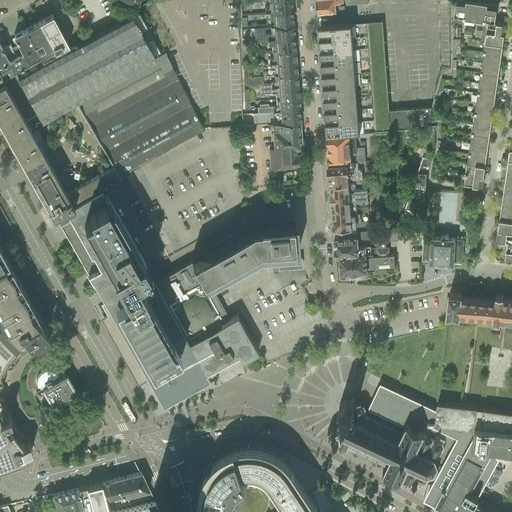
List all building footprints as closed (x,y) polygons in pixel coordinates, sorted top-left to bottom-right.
[(265,5),(265,11),(291,9),(290,4),(291,3),(291,0),(268,0),(269,5),(265,5)] [(343,0),(316,0),(317,12),(336,10),(336,2),(344,1),(343,0)] [(464,23),(464,19),(467,1),(462,0),(455,0),(453,21),(464,23)] [(464,19),(474,20),(476,2),(467,1),(464,19)] [(474,20),(483,21),(486,3),(476,2),(474,20)] [(486,3),(483,21),(494,22),(497,5),(486,3)] [(291,9),(265,11),(266,17),(266,24),(270,24),(292,22),(291,21),(293,19),(292,16),(291,15),(291,9)] [(0,89),(4,88),(21,120),(36,111),(42,121),(76,102),(112,165),(119,178),(123,175),(171,147),(171,148),(203,129),(173,68),(165,52),(161,54),(139,12),(32,68),(17,76),(15,72),(0,81),(0,89)] [(52,13),(38,21),(55,51),(69,44),(52,13)] [(38,21),(25,28),(42,58),(55,51),(38,21)] [(483,21),(482,31),(504,34),(505,24),(494,22),(483,21)] [(320,38),(321,38),(384,33),(383,29),(352,31),(352,23),(319,25),(320,38)] [(264,27),(254,28),(255,41),(259,41),(259,40),(293,37),(292,32),(294,30),(293,28),(292,27),(292,25),(282,25),(270,26),(271,34),(267,34),(265,34),(264,27)] [(16,39),(9,43),(21,66),(40,55),(42,58),(25,28),(14,34),(16,39)] [(480,42),(485,43),(502,45),(504,34),(482,31),(480,42)] [(321,38),(320,38),(320,46),(320,50),(322,50),(384,45),(384,44),(384,33),(321,38)] [(293,37),(259,40),(259,41),(259,43),(262,45),(272,44),(272,51),(295,49),(295,44),(293,42),(293,37)] [(0,43),(0,72),(2,76),(21,66),(9,43),(2,47),(0,43)] [(485,43),(483,52),(501,55),(502,45),(485,43)] [(322,50),(320,50),(321,58),(321,62),(322,62),(385,57),(384,45),(322,50)] [(269,58),(269,63),(295,61),(294,56),(295,54),(295,49),(272,51),(273,57),(269,58)] [(483,52),(482,62),(500,65),(501,55),(483,52)] [(322,62),(321,62),(322,70),(322,74),(323,74),(386,69),(385,57),(322,62)] [(274,69),(274,75),(297,73),(297,68),(295,67),(295,61),(269,63),(270,69),(274,69)] [(482,62),(480,72),(498,75),(500,65),(482,62)] [(323,74),(322,74),(323,82),(323,86),(324,86),(387,81),(386,69),(323,74)] [(480,72),(479,83),(497,85),(498,75),(480,72)] [(248,77),(244,77),(244,86),(259,84),(260,88),(297,85),(296,80),(297,78),(297,73),(274,75),(275,81),(270,82),(271,83),(263,84),(262,76),(248,77)] [(324,86),(323,86),(324,94),(324,98),(325,98),(388,93),(387,81),(324,86)] [(479,83),(477,93),(495,95),(497,85),(479,83)] [(297,85),(260,88),(260,94),(271,93),(275,92),(276,99),(299,97),(298,92),(297,90),(297,85)] [(0,89),(0,121),(4,129),(5,129),(12,142),(14,145),(14,146),(21,158),(22,159),(28,169),(31,175),(30,175),(46,203),(48,207),(49,207),(48,208),(50,212),(51,214),(53,217),(65,210),(74,204),(69,196),(65,198),(62,193),(47,166),(44,160),(39,151),(30,134),(21,120),(4,88),(0,89)] [(325,98),(324,98),(325,106),(325,110),(326,110),(389,105),(388,93),(325,98)] [(477,93),(476,103),(494,105),(495,95),(477,93)] [(259,107),(257,107),(257,113),(266,112),(273,111),(299,109),(298,104),(299,102),(299,97),(276,99),(276,105),(276,106),(268,106),(268,104),(259,104),(259,107)] [(476,103),(474,113),(492,116),(494,105),(476,103)] [(326,110),(325,110),(325,118),(326,122),(327,122),(390,117),(389,109),(389,105),(326,110)] [(389,109),(390,117),(391,129),(425,127),(431,106),(389,109)] [(257,113),(253,113),(253,122),(269,121),(269,117),(273,117),(277,116),(278,123),(299,122),(301,122),(301,121),(299,121),(299,120),(300,119),(300,116),(299,115),(299,109),(273,111),(266,112),(257,113)] [(474,113),(473,123),(491,126),(492,116),(474,113)] [(327,122),(326,122),(326,130),(327,134),(355,132),(391,129),(390,117),(327,122)] [(274,148),(269,149),(271,170),(285,168),(285,166),(300,165),(299,154),(302,154),(301,135),(301,133),(302,133),(302,131),(301,131),(301,129),(300,129),(299,122),(278,123),(270,124),(270,125),(272,125),(273,132),(271,134),(271,138),(273,139),(274,148)] [(473,123),(471,133),(489,136),(491,126),(473,123)] [(30,134),(26,136),(36,153),(39,151),(46,147),(36,131),(30,134)] [(327,134),(329,163),(358,161),(366,161),(364,146),(357,147),(355,132),(327,134)] [(471,133),(470,144),(488,146),(489,136),(471,133)] [(470,144),(468,154),(486,156),(488,146),(470,144)] [(468,154),(467,164),(485,166),(486,156),(468,154)] [(431,160),(423,157),(405,209),(413,212),(417,200),(425,200),(427,172),(431,160)] [(329,163),(330,185),(354,183),(374,182),(374,177),(368,178),(368,177),(362,178),(361,171),(359,169),(358,169),(358,161),(329,163)] [(467,164),(465,174),(483,177),(485,166),(467,164)] [(101,188),(103,187),(109,184),(119,178),(112,165),(96,174),(74,185),(75,186),(74,186),(73,187),(72,185),(68,187),(69,189),(62,193),(65,198),(69,196),(74,204),(101,188)] [(483,177),(465,174),(464,184),(482,187),(483,177)] [(330,185),(331,197),(367,195),(367,189),(355,190),(354,183),(330,185)] [(101,188),(74,204),(65,210),(71,219),(60,225),(88,274),(86,276),(90,282),(93,281),(99,291),(141,269),(140,266),(145,263),(116,212),(106,193),(104,194),(101,188)] [(511,190),(504,190),(502,200),(511,201),(511,190)] [(331,197),(332,209),(356,208),(355,201),(368,200),(367,195),(331,197)] [(511,201),(502,200),(501,210),(511,211),(511,201)] [(356,208),(332,209),(333,228),(354,227),(355,226),(356,226),(356,224),(356,222),(360,222),(360,216),(360,214),(356,215),(356,214),(356,208)] [(511,211),(501,210),(499,220),(511,222),(511,211)] [(511,222),(499,220),(498,229),(511,231),(511,222)] [(141,269),(99,291),(104,301),(102,303),(101,304),(109,320),(108,321),(108,322),(108,323),(109,324),(110,325),(111,325),(112,324),(114,327),(109,330),(110,332),(137,380),(146,375),(162,405),(209,379),(205,372),(237,354),(240,359),(257,350),(236,314),(229,318),(210,283),(260,255),(276,254),(278,269),(301,267),(300,257),(290,257),(290,253),(298,252),(295,222),(252,225),(236,234),(226,239),(195,257),(191,260),(190,261),(155,280),(152,282),(149,283),(146,277),(142,270),(141,269)] [(496,241),(507,242),(511,242),(511,231),(498,229),(496,241)] [(336,256),(339,256),(377,253),(377,248),(386,248),(384,230),(372,231),(338,233),(339,238),(335,238),(334,238),(336,256)] [(431,237),(423,236),(422,260),(430,260),(430,262),(454,264),(454,262),(462,263),(464,239),(456,238),(448,237),(448,235),(442,234),(441,237),(431,236),(431,237)] [(30,341),(47,331),(38,320),(39,320),(35,313),(35,312),(31,305),(31,304),(27,297),(26,297),(22,290),(22,289),(18,282),(18,281),(10,267),(7,262),(8,261),(7,259),(7,260),(7,259),(6,260),(5,257),(4,254),(3,253),(0,248),(1,248),(0,247),(0,246),(0,467),(5,465),(17,461),(18,461),(19,460),(24,459),(26,458),(25,456),(24,454),(24,453),(31,450),(29,442),(23,444),(18,438),(20,435),(21,435),(21,434),(22,433),(21,432),(18,429),(15,426),(14,425),(10,418),(8,414),(5,406),(4,405),(3,397),(3,395),(1,396),(0,396),(0,395),(0,366),(2,367),(4,362),(6,359),(6,358),(7,357),(9,354),(10,353),(12,350),(15,347),(16,346),(20,342),(21,341),(23,344),(29,340),(30,341)] [(377,253),(339,256),(341,273),(350,272),(350,273),(358,273),(358,272),(395,269),(394,254),(389,255),(388,248),(386,248),(377,248),(377,253)] [(438,402),(437,409),(435,422),(457,425),(475,427),(475,426),(511,430),(511,298),(503,298),(504,294),(496,293),(495,300),(461,297),(462,294),(450,292),(449,299),(447,298),(447,300),(449,300),(448,306),(447,306),(446,308),(448,308),(447,314),(459,316),(459,315),(477,316),(494,319),(494,321),(499,322),(500,319),(511,320),(511,410),(483,406),(469,405),(438,402)] [(36,391),(35,392),(41,402),(49,398),(53,405),(52,405),(53,406),(55,405),(54,405),(57,403),(57,404),(59,403),(58,402),(61,401),(63,400),(66,398),(66,399),(68,398),(67,397),(70,396),(72,395),(74,393),(75,393),(76,393),(71,385),(71,384),(66,374),(60,377),(58,374),(59,374),(57,372),(55,370),(52,369),(50,369),(47,369),(44,370),(42,371),(40,372),(38,374),(37,377),(36,379),(36,382),(36,385),(37,387),(38,387),(40,390),(36,392),(36,391)] [(377,388),(367,411),(371,412),(374,414),(375,413),(376,414),(376,415),(385,419),(385,418),(387,419),(386,420),(395,424),(395,423),(397,424),(397,425),(405,428),(407,423),(406,422),(407,421),(408,421),(410,421),(410,422),(414,424),(414,423),(414,421),(416,422),(415,423),(420,425),(420,424),(422,425),(421,426),(420,427),(424,429),(424,427),(426,428),(425,429),(426,429),(426,431),(435,435),(437,431),(442,433),(442,434),(447,436),(446,437),(444,440),(445,442),(447,442),(447,444),(445,444),(441,453),(444,462),(445,462),(445,463),(444,463),(440,470),(441,472),(440,473),(440,472),(436,473),(429,487),(430,487),(434,490),(434,491),(434,492),(435,492),(435,493),(436,493),(437,493),(438,493),(438,492),(441,493),(440,494),(436,502),(436,503),(451,511),(452,511),(510,511),(479,496),(480,494),(500,457),(491,452),(493,448),(511,450),(511,430),(475,426),(475,427),(457,425),(435,422),(437,409),(436,409),(434,414),(433,415),(426,411),(426,410),(426,409),(425,409),(425,408),(424,408),(423,408),(422,408),(422,409),(421,409),(395,397),(377,388)] [(334,444),(335,445),(339,445),(339,446),(339,447),(340,448),(340,447),(343,449),(343,450),(345,450),(344,449),(347,448),(347,449),(349,448),(348,447),(349,445),(358,449),(360,450),(360,449),(368,453),(368,454),(369,455),(370,454),(379,458),(378,459),(380,460),(381,459),(388,463),(385,469),(384,468),(383,470),(384,471),(384,472),(385,473),(386,471),(391,474),(390,475),(389,474),(389,476),(390,476),(391,476),(395,478),(395,479),(396,479),(397,478),(396,477),(397,476),(400,478),(399,480),(401,481),(401,480),(403,480),(403,479),(411,483),(411,484),(413,485),(414,483),(418,485),(420,481),(423,483),(423,484),(425,484),(424,483),(427,482),(427,483),(428,482),(428,481),(430,476),(436,473),(440,472),(440,473),(441,472),(440,470),(444,463),(445,463),(445,462),(444,462),(441,453),(445,444),(447,444),(447,442),(445,442),(444,440),(446,437),(447,436),(442,434),(442,433),(437,431),(435,435),(426,431),(426,429),(425,429),(426,428),(424,427),(424,429),(420,427),(421,426),(422,425),(420,424),(420,425),(415,423),(416,422),(414,421),(414,423),(414,424),(410,422),(410,421),(408,421),(407,421),(406,422),(407,423),(405,428),(397,425),(397,424),(395,423),(395,424),(386,420),(387,419),(385,418),(385,419),(376,415),(376,414),(375,413),(374,414),(368,411),(365,410),(366,409),(367,409),(368,407),(366,407),(365,404),(367,404),(366,402),(365,403),(361,402),(361,401),(360,401),(360,402),(358,403),(355,401),(356,399),(351,396),(350,400),(348,400),(348,398),(346,398),(347,400),(342,403),(340,403),(340,404),(341,405),(342,411),(341,412),(335,426),(334,426),(334,427),(330,430),(329,430),(328,431),(329,432),(330,436),(328,437),(329,438),(331,437),(334,440),(333,442),(334,444)] [(198,494),(198,498),(198,503),(201,503),(202,508),(203,511),(229,511),(232,510),(231,508),(230,506),(229,503),(228,501),(228,499),(235,498),(236,500),(236,501),(236,502),(237,503),(238,505),(238,506),(239,507),(240,508),(241,509),(242,509),(243,510),(245,511),(246,511),(247,511),(248,511),(247,511),(255,511),(256,511),(257,511),(258,511),(259,510),(260,509),(261,509),(262,508),(263,507),(264,506),(265,505),(265,503),(266,502),(266,501),(273,511),(322,511),(309,491),(293,467),(291,466),(290,464),(289,462),(288,462),(285,459),(282,456),(279,454),(276,452),(272,450),(268,449),(264,447),(260,446),(255,446),(251,446),(247,446),(243,446),(238,447),(234,449),(230,450),(226,452),(223,455),(219,457),(216,460),(213,463),(212,463),(211,462),(208,465),(206,468),(204,472),(202,476),(201,480),(199,484),(198,489),(198,494)] [(141,472),(114,478),(121,494),(125,503),(126,505),(137,499),(152,496),(149,488),(149,489),(141,472)] [(125,503),(121,494),(114,478),(101,482),(106,498),(113,496),(115,505),(125,503)] [(109,511),(106,498),(101,482),(85,486),(91,511),(109,511)] [(91,511),(85,486),(78,488),(77,488),(52,494),(56,511),(91,511)] [(365,500),(362,502),(362,503),(356,506),(359,511),(374,511),(370,504),(368,505),(365,500)] [(158,511),(154,501),(109,511),(158,511)]
